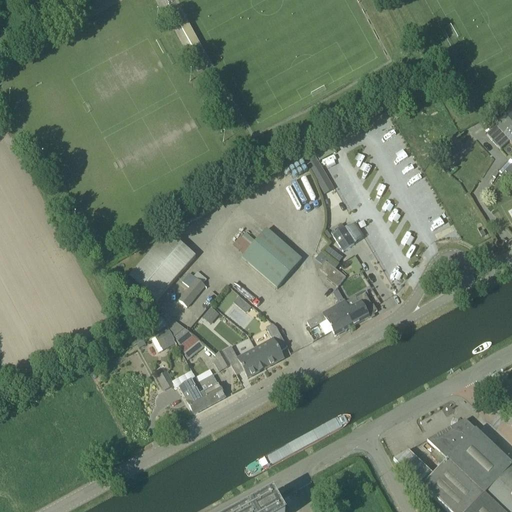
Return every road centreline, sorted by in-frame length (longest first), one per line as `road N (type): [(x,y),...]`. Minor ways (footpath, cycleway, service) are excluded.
road 1 (unclassified): [(58,511),(395,322)]
road 2 (unclassified): [(221,511),(366,432)]
